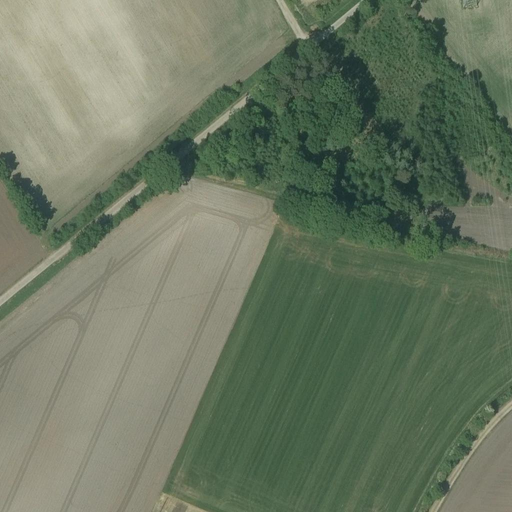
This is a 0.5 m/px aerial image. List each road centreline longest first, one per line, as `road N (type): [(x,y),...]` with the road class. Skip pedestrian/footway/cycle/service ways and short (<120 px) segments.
road 1 (unclassified): [(0,305),(376,0)]
road 2 (track): [(511,397),(458,460),(429,511)]
